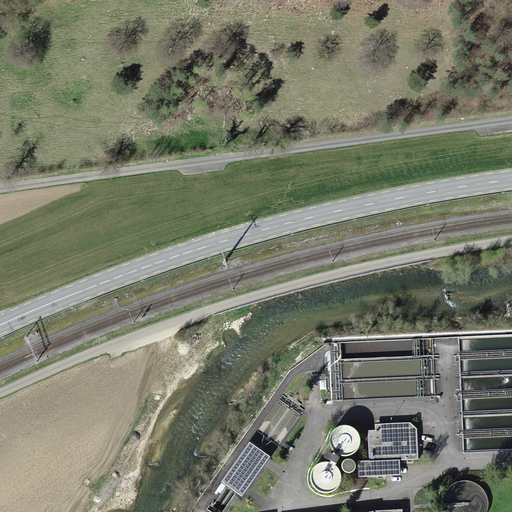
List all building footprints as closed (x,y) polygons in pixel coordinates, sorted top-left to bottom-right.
[(332,443),(338,449),(342,450),(348,450),(354,448),(358,443),(360,437),(358,427),(353,422),(347,420),(338,422),(331,428),(330,437),(332,443)] [(415,422),(376,423),(376,429),(368,429),(369,460),(359,460),(360,473),(396,472),(396,459),(416,458),(415,422)] [(248,443),(223,480),(241,492),(267,456),(248,443)] [(314,480),(320,486),(324,487),(330,487),(335,484),(339,480),(342,474),(340,464),(335,459),(329,457),(320,459),(313,465),(312,474),(314,480)] [(442,509),(443,511),(484,511),(487,504),(484,492),(479,486),(465,481),(456,483),(446,490),(442,499),(442,509)]
